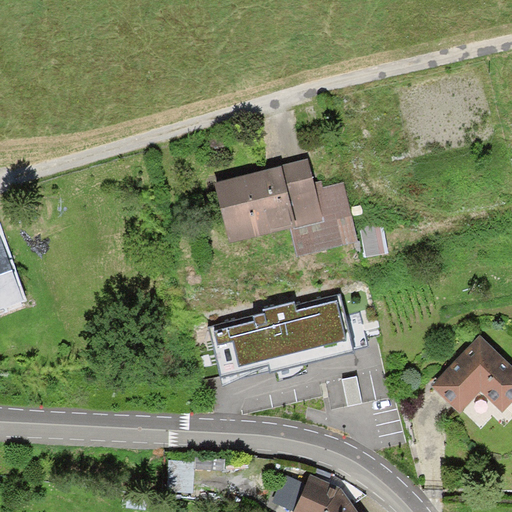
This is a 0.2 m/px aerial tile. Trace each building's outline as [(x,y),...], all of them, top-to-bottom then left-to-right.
[(314,177),(305,141),(275,148),(276,152),(259,157),(246,160),(245,156),(212,164),(226,218),(291,202),(287,184),(314,177)] [(0,303),(21,296),(0,239),(0,303)] [(341,303),(221,334),(230,371),(350,340),(341,303)] [(505,405),(511,397),(511,365),(482,337),(438,384),(462,406),(482,384),(493,394),(505,405)] [(341,489),(326,511),(369,511),(367,507),(361,504),(356,502),(357,499),(341,489)]
